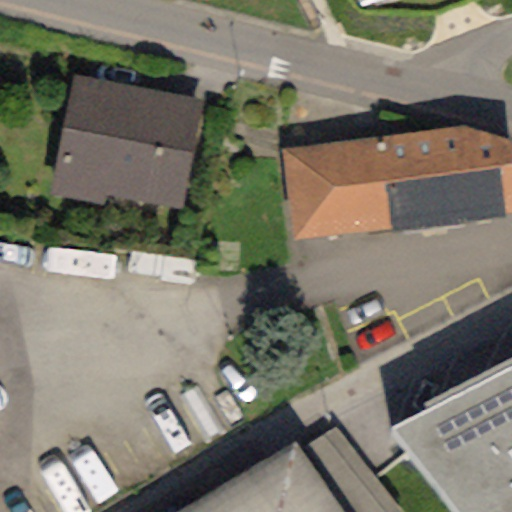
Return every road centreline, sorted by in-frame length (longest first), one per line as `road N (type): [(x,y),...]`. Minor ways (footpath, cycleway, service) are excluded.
road 1 (tertiary): [(399,96),(0,0)]
road 2 (residential): [(511,313),(159,511)]
road 3 (residential): [(511,43),(399,96)]
